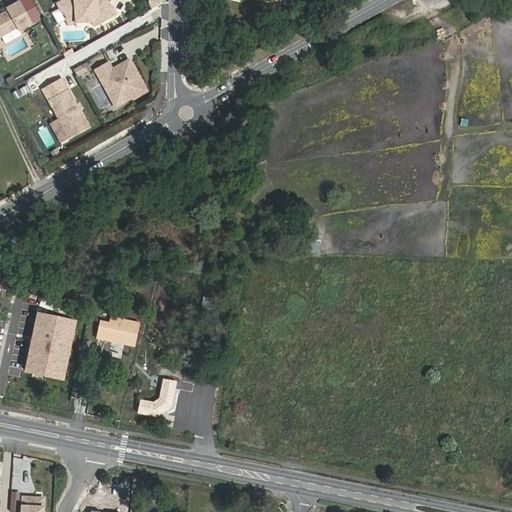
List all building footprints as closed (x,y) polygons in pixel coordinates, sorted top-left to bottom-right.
[(2,9),(0,10),(0,32),(15,24),(17,27),(30,20),(18,0),(13,0),(5,5),(7,9),(5,10),(2,9)] [(54,0),(67,22),(74,17),(74,15),(85,15),(90,20),(94,24),(117,11),(108,0),(54,0)] [(107,59),(94,67),(98,74),(101,73),(108,84),(110,83),(113,89),(123,92),(128,89),(131,94),(145,87),(140,78),(138,79),(136,76),(138,75),(128,57),(111,66),(107,59)] [(71,69),(75,76),(89,70),(85,62),(71,69)] [(98,74),(115,104),(131,94),(128,89),(123,92),(113,89),(110,83),(108,84),(101,73),(98,74)] [(64,74),(45,85),(71,132),(90,122),(64,74)] [(9,87),(17,83),(13,75),(5,79),(9,87)] [(61,115),(53,119),(63,137),(71,132),(61,115)] [(68,308),(45,300),(43,307),(65,315),(68,308)] [(76,319),(40,312),(28,370),(65,377),(76,319)] [(99,322),(96,338),(135,346),(139,323),(110,317),(109,324),(99,322)] [(141,399),(139,410),(158,414),(172,404),(177,379),(166,377),(162,397),(155,402),(141,399)] [(45,511),(47,501),(26,500),(25,511),(45,511)]
